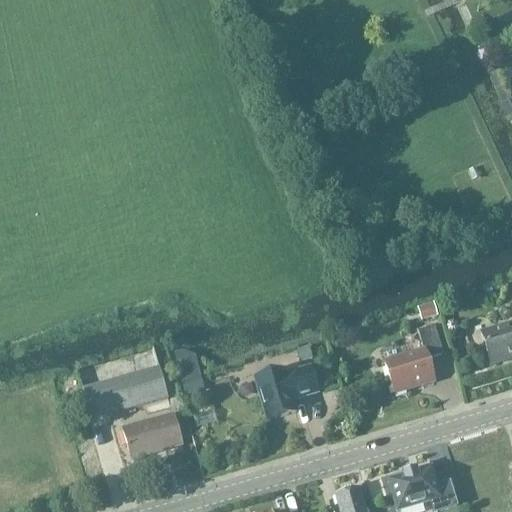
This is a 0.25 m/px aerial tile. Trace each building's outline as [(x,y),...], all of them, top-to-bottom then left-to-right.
[(245,0),(240,0),(228,6),(240,31),(256,24),(245,0)] [(511,325),(480,335),(490,367),(507,362),(506,360),(511,358),(511,325)] [(423,352),(384,364),(393,396),(410,391),(410,389),(419,386),(420,388),(433,384),(426,361),(442,356),(434,328),(417,333),(423,352)] [(310,369),(284,377),(283,372),(254,380),(266,422),(295,414),(292,402),(317,395),(310,369)] [(104,385),(81,391),(90,422),(167,400),(163,385),(158,370),(104,385)] [(130,461),(181,447),(172,418),(122,432),(130,461)] [(402,477),(387,482),(395,511),(399,511),(430,503),(432,511),(441,511),(455,508),(448,484),(436,487),(431,469),(416,473),(415,472),(411,473),(405,475),(401,476),(402,477)] [(486,472),(471,476),(480,511),(486,511),(497,509),(486,472)] [(363,511),(357,490),(334,496),(338,511),(363,511)]
